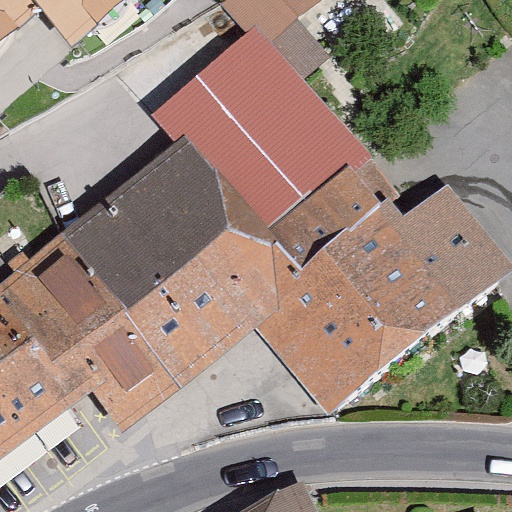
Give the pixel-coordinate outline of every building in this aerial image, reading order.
[(0,0),(0,60),(43,23),(73,58),(139,0),(0,0)] [(237,0),(222,9),(245,35),(258,25),(307,82),(332,62),(301,27),(331,0),(237,0)] [(187,135),(269,230),(347,168),(355,172),(374,160),(307,82),(258,25),(245,35),(152,115),(175,144),(187,135)] [(347,168),(269,230),(187,135),(175,144),(0,284),(0,459),(93,392),(124,432),(255,330),(329,415),(511,271),(511,263),(450,185),(405,216),(392,201),(401,196),(374,160),(355,172),(347,168)] [(316,511),(307,493),(274,499),(250,511),(316,511)]
